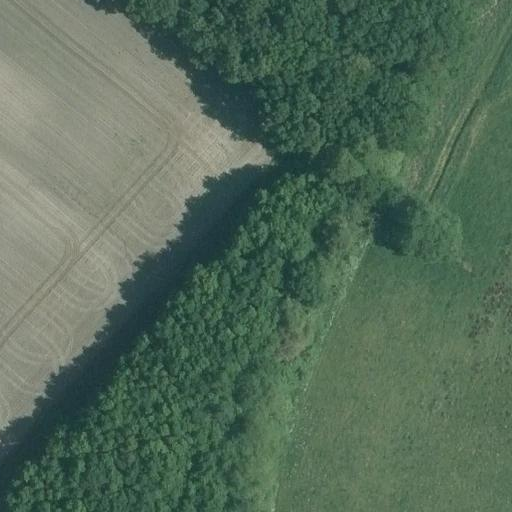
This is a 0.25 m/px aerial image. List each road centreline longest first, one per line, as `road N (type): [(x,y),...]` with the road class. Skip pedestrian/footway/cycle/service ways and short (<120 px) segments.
road 1 (track): [(320,169),(293,173),(0,492)]
road 2 (track): [(511,20),(418,213),(391,221),(320,169)]
